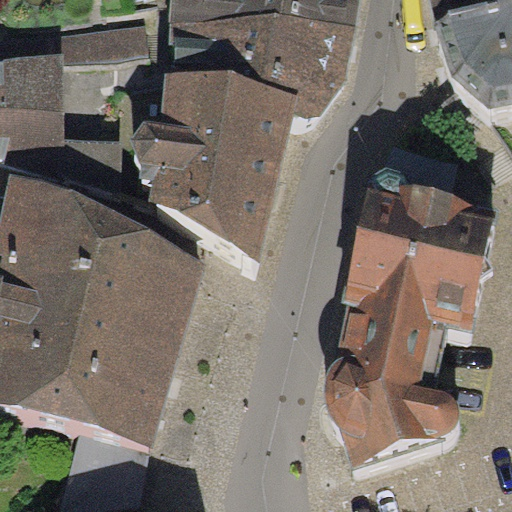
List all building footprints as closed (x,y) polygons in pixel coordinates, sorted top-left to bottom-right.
[(170,0),(169,21),(358,25),(360,0),(170,0)] [(511,0),(420,0),(425,32),(434,33),(511,15),(511,0)] [(511,104),(511,15),(434,33),(450,77),(489,109),(511,104)] [(358,25),(169,21),(166,72),(301,97),(297,115),(321,116),(343,85),(358,25)] [(62,34),(64,52),(65,65),(149,58),(146,27),(62,34)] [(65,65),(64,52),(0,60),(0,159),(63,172),(65,65)] [(301,97),(166,72),(164,122),(144,121),(133,139),(142,183),(154,184),(148,201),(262,263),(297,115),(301,97)] [(45,185),(10,175),(0,221),(0,406),(154,447),(207,262),(152,229),(110,206),(73,192),(45,185)] [(472,200),(403,183),(399,198),(368,190),(342,297),(351,300),(340,347),(357,351),(356,354),(352,354),(349,355),(343,355),(336,361),(332,367),(327,378),(326,393),(328,408),(332,420),(338,424),(354,468),(442,437),(447,435),(451,432),(456,425),(459,415),(459,406),(454,397),(446,391),(418,385),(434,319),(469,327),(495,219),(469,212),(472,200)]
